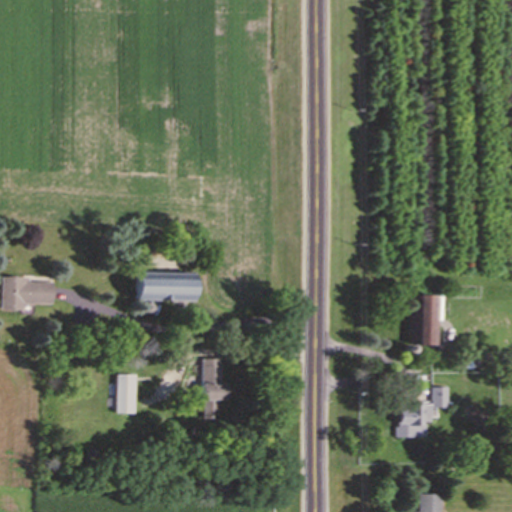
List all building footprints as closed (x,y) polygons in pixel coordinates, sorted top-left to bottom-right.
[(186,304),(186,275),(118,275),(118,304),(186,304)] [(0,313),(16,314),(16,307),(45,308),(45,282),(0,280),(0,313)] [(430,297),(398,297),(397,347),(430,348),(430,297)] [(194,361),(193,420),(215,421),(216,361),(194,361)] [(110,416),(132,416),(132,377),(110,377),(110,416)] [(418,427),(417,406),(386,406),(386,441),(406,440),(406,427),(418,427)] [(430,511),(431,497),(406,497),(406,511),(430,511)]
